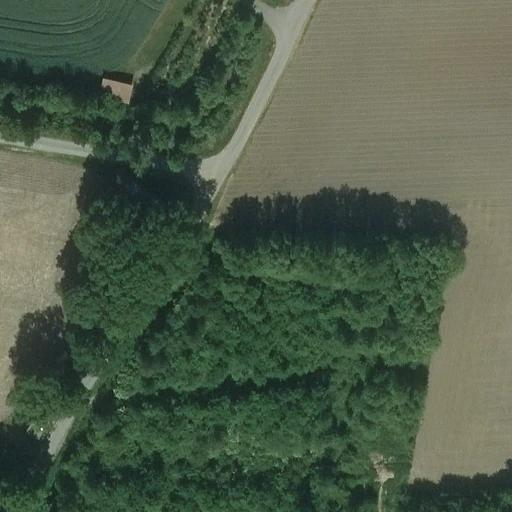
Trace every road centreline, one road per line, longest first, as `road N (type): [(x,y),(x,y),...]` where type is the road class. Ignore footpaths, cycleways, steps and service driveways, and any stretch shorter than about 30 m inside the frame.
road 1 (unclassified): [(220,173),(88,377),(19,511)]
road 2 (unclassified): [(0,138),(220,173)]
road 3 (unclassified): [(305,0),(220,173)]
